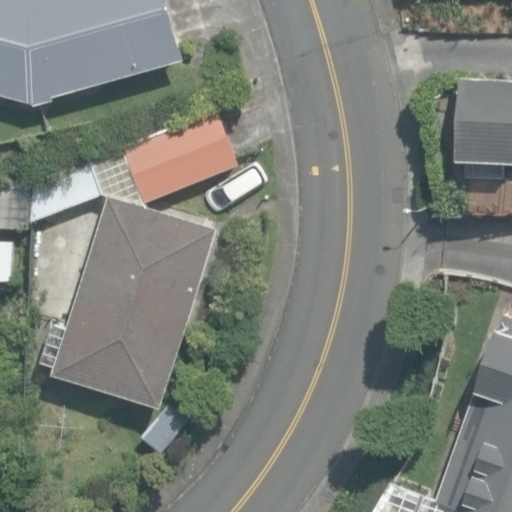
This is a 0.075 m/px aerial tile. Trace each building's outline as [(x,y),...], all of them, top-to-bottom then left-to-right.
[(0,0),(0,90),(39,100),(39,103),(61,96),(59,93),(190,56),(174,0),(0,0)] [(127,144),(149,198),(242,161),(220,106),(127,144)] [(35,176),(34,217),(109,190),(95,153),(35,176)] [(4,227),(32,227),(32,178),(4,178),(4,227)] [(60,371),(169,404),(223,227),(115,195),(76,323),(58,317),(46,356),(63,361),(60,371)] [(0,278),(16,279),(17,242),(0,241),(0,278)]
